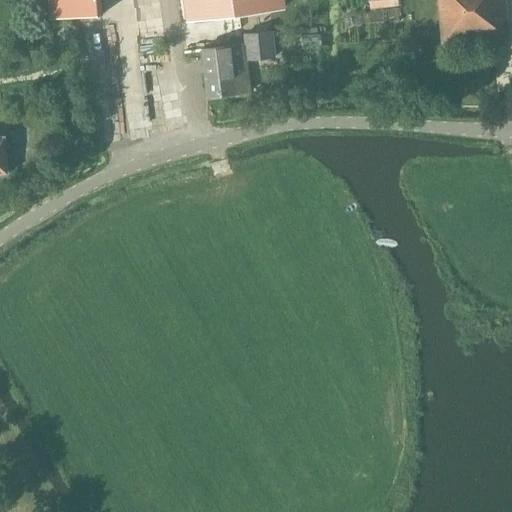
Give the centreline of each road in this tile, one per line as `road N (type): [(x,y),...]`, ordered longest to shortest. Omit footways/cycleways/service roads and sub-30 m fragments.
road 1 (unclassified): [(0,240),(143,164),(293,124),(511,134)]
road 2 (track): [(185,151),(174,0)]
